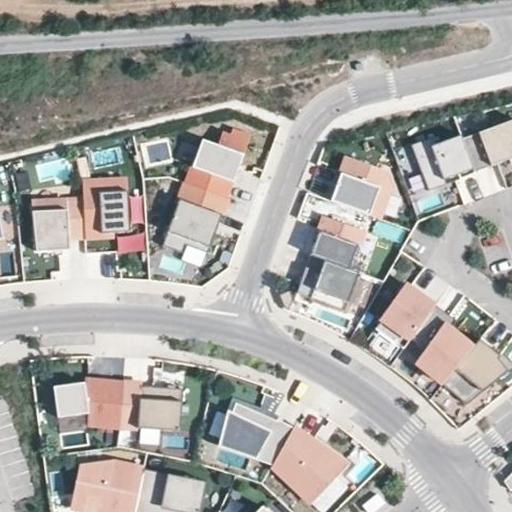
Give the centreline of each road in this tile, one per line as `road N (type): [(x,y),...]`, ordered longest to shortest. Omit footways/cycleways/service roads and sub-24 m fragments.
road 1 (unclassified): [(0,49),(511,14)]
road 2 (residential): [(511,52),(495,76),(336,114),(299,147),(232,334)]
road 3 (residential): [(449,477),(407,431),(323,367),(232,334)]
road 4 (residential): [(232,334),(138,318),(51,317),(0,327)]
road 5 (track): [(10,4),(65,10),(195,0)]
